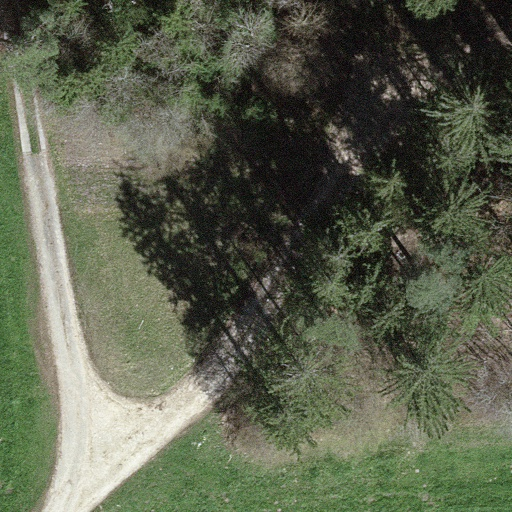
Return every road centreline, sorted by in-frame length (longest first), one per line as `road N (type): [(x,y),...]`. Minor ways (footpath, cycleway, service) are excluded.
road 1 (track): [(472,0),(388,102),(221,362),(68,511)]
road 2 (track): [(5,0),(94,483)]
